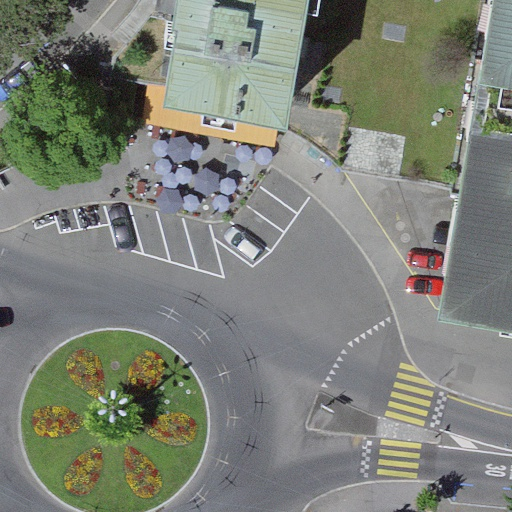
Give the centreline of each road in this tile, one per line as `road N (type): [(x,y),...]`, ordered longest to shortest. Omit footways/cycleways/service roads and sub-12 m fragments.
road 1 (tertiary): [(276,406),(263,361),(228,311),(199,289),(133,268),(71,274),(13,305),(0,322)]
road 2 (tertiary): [(276,406),(511,447)]
